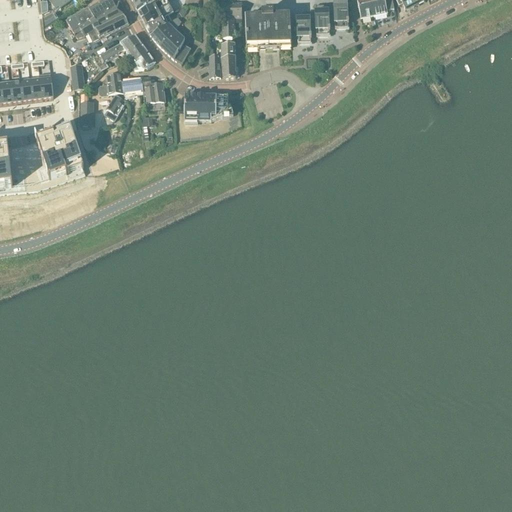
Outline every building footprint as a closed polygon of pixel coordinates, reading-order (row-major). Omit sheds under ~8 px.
[(52,0),(50,2),(56,10),(59,8),(60,10),(73,0),(52,0)] [(113,0),(105,0),(76,19),(75,18),(66,24),(77,42),(85,39),(89,37),(93,46),(105,39),(105,40),(129,27),(128,27),(124,18),(124,14),(122,9),(119,10),(116,9),(115,7),(116,4),(113,0)] [(131,0),(136,10),(148,5),(158,0),(131,0)] [(138,14),(142,22),(169,7),(165,0),(138,14)] [(333,0),(334,7),(335,31),(348,31),(348,27),(349,27),(349,24),(348,24),(346,0),(333,0)] [(361,22),(374,19),(370,0),(363,0),(357,1),(361,22)] [(370,0),(374,19),(387,16),(387,15),(394,13),(391,0),(370,0)] [(398,0),(405,13),(415,8),(411,0),(398,0)] [(411,0),(415,8),(425,3),(423,0),(411,0)] [(223,40),(232,40),(234,35),(234,21),(242,21),(242,6),(222,7),(222,21),(223,40)] [(169,7),(142,22),(145,28),(164,19),(169,18),(173,16),(169,7)] [(330,32),(335,31),(334,7),(315,8),(315,16),(309,17),(310,39),(311,39),(329,38),(329,34),(330,34),(330,32)] [(182,9),(179,15),(182,19),(185,18),(187,12),(188,10),(182,9)] [(52,15),(43,20),(44,31),(57,24),(52,15)] [(273,18),(273,15),(262,16),(262,19),(245,20),(246,50),(247,50),(247,53),(257,52),(258,53),(259,53),(259,52),(265,52),(265,54),(273,53),(273,51),(279,51),(279,52),(281,52),(281,51),(291,51),(291,48),(292,48),(290,18),(273,18)] [(310,39),(309,17),(296,17),(298,46),(311,46),(310,42),(311,42),(311,39),(310,39)] [(164,19),(145,28),(149,36),(164,27),(162,23),(165,21),(164,19)] [(165,28),(150,37),(159,48),(159,49),(173,32),(174,32),(181,25),(177,20),(165,28)] [(187,44),(174,32),(173,32),(159,49),(174,63),(182,67),(182,66),(190,52),(185,49),(187,44)] [(135,53),(142,47),(136,38),(115,49),(118,56),(119,56),(122,54),(124,57),(133,51),(135,53)] [(221,49),(221,50),(222,50),(222,57),(221,64),(223,82),(236,81),(236,80),(235,77),(236,77),(236,76),(236,75),(236,73),(236,72),(236,70),(236,68),(236,67),(236,61),(236,59),(235,56),(235,53),(235,51),(235,48),(235,45),(234,40),(232,40),(223,40),(223,49),(221,49)] [(133,51),(124,57),(123,58),(129,66),(135,73),(147,71),(155,66),(142,47),(135,53),(133,51)] [(213,48),(210,48),(210,60),(209,81),(221,80),(219,59),(213,60),(213,48)] [(119,57),(119,56),(118,56),(115,49),(100,58),(102,62),(101,63),(102,66),(104,65),(119,57)] [(82,68),(72,69),(74,87),(84,86),(82,68)] [(51,76),(39,78),(40,82),(42,102),(54,101),(51,76)] [(101,100),(115,98),(124,97),(122,84),(121,77),(106,79),(108,88),(100,89),(98,91),(99,98),(101,100)] [(141,82),(142,92),(145,92),(147,107),(165,106),(163,86),(151,87),(150,81),(141,82)] [(20,82),(9,84),(9,86),(12,106),(23,105),(20,85),(20,82)] [(40,82),(30,84),(32,104),(42,102),(40,82)] [(143,95),(142,92),(141,82),(122,84),(124,97),(126,97),(126,101),(133,100),(133,96),(143,95)] [(30,84),(20,85),(23,105),(32,104),(30,84)] [(9,86),(0,87),(0,88),(2,107),(12,106),(9,86)] [(123,97),(124,97),(115,98),(111,105),(107,112),(104,118),(114,124),(123,110),(120,108),(123,104),(122,103),(123,97)] [(229,100),(185,98),(185,107),(185,124),(211,125),(221,120),(222,122),(233,118),(230,109),(228,109),(229,100)] [(81,105),(81,128),(93,128),(93,105),(81,105)] [(0,198),(37,194),(85,178),(71,135),(71,134),(61,137),(60,138),(67,157),(68,156),(71,165),(55,170),(53,164),(54,164),(53,161),(54,161),(48,142),(47,142),(33,147),(24,150),(0,152),(0,172),(1,172),(2,181),(0,181),(0,198)] [(60,137),(47,139),(48,142),(54,161),(53,161),(54,164),(53,164),(55,170),(71,165),(68,156),(67,157),(60,138),(60,137)]
